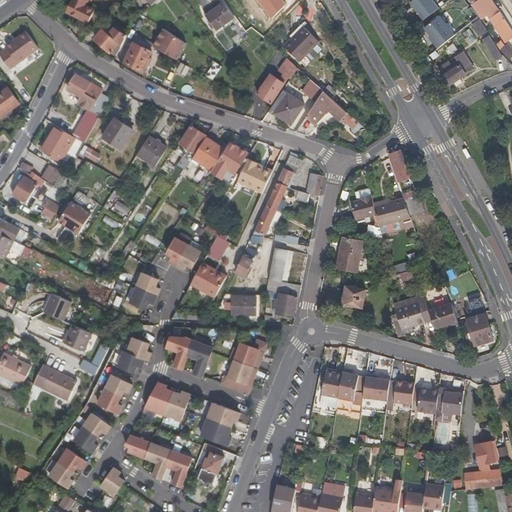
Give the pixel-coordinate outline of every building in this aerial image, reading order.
[(97,6),(88,0),(66,0),(65,2),(87,19),(97,6)] [(224,0),(245,29),(255,22),(239,0),(224,0)] [(282,0),(281,0),(254,27),(264,36),(291,9),(282,0)] [(455,0),(450,4),(441,10),(447,19),(462,9),(456,0),(455,0)] [(486,3),(492,12),(498,22),(495,24),(498,30),(502,27),(506,34),(511,29),(511,27),(496,3),(489,0),(475,0),(472,2),(471,3),(475,9),(476,9),(486,3)] [(215,29),(234,16),(223,1),(204,15),(215,29)] [(475,9),(478,15),(481,19),(482,18),(492,12),(486,3),(476,9),(475,9)] [(440,16),(423,30),(441,50),(458,35),(440,16)] [(119,42),(98,22),(90,31),(111,50),(119,42)] [(294,36),(304,25),(302,23),(292,34),(294,36)] [(474,40),(480,37),(472,24),(466,28),(474,40)] [(319,40),(304,25),(294,36),(285,44),(300,59),(305,54),(318,41),(319,40)] [(414,35),(419,40),(424,36),(419,31),(414,35)] [(0,51),(0,54),(12,71),(41,51),(27,32),(0,51)] [(494,40),(495,41),(500,49),(506,56),(508,58),(511,55),(511,51),(502,36),(494,40)] [(191,65),(195,59),(173,45),(173,44),(167,40),(165,44),(171,48),(168,52),(173,56),(174,55),(191,65)] [(323,46),(318,41),(305,54),(310,59),(323,46)] [(493,69),(499,65),(483,41),(477,44),(493,69)] [(149,55),(151,50),(134,42),(125,61),(142,69),(146,62),(149,62),(152,57),(149,55)] [(125,49),(120,47),(115,57),(120,60),(125,49)] [(446,84),(471,69),(461,51),(441,63),(446,71),(440,75),(446,84)] [(271,65),(278,70),(286,59),(279,54),(271,65)] [(288,76),(290,77),(297,66),(288,57),(279,70),(285,74),(281,80),(271,74),(259,94),(270,101),(288,76)] [(179,67),(187,72),(190,67),(174,58),(171,63),(173,64),(170,69),(175,72),(179,67)] [(209,74),(213,79),(223,65),(218,61),(209,74)] [(289,78),(304,86),(306,84),(310,78),(297,66),(290,77),(289,78)] [(76,74),(67,89),(81,98),(77,103),(89,110),(101,117),(110,100),(101,94),(103,91),(76,74)] [(312,94),(317,98),(323,89),(310,78),(306,84),(314,91),(312,94)] [(329,82),(323,89),(330,96),(336,89),(329,82)] [(358,97),(363,92),(353,82),(348,88),(358,97)] [(8,87),(0,93),(0,114),(1,117),(20,103),(8,87)] [(269,109),(283,118),(296,99),(281,90),(269,109)] [(322,104),(339,119),(346,111),(329,96),(322,104)] [(303,104),(296,99),(283,118),(291,123),(303,104)] [(317,106),(313,104),(304,118),(308,122),(312,117),(310,116),(317,106)] [(86,144),(101,117),(89,110),(75,137),(77,138),(86,144)] [(105,138),(112,143),(123,124),(116,120),(105,138)] [(127,126),(123,124),(112,143),(123,149),(135,131),(127,126)] [(75,137),(56,125),(51,133),(53,134),(43,151),(61,163),(77,138),(75,137)] [(193,151),(196,153),(205,139),(207,136),(191,126),(180,143),(193,151)] [(8,147),(13,141),(6,132),(0,137),(8,147)] [(40,149),(43,151),(53,134),(51,133),(40,149)] [(168,149),(150,137),(138,155),(156,167),(168,149)] [(205,139),(196,153),(193,157),(213,170),(226,152),(205,139)] [(226,152),(213,170),(213,171),(232,183),(246,160),(245,159),(247,155),(240,150),(241,149),(238,147),(237,148),(231,144),(226,152)] [(85,145),(80,154),(97,162),(102,153),(85,145)] [(389,153),(398,181),(411,176),(407,166),(406,166),(401,149),(389,153)] [(181,176),(193,157),(196,153),(193,151),(178,174),(181,176)] [(267,185),(273,172),(256,165),(257,163),(248,159),(239,179),(263,191),(266,185),(267,185)] [(274,170),(257,163),(256,165),(273,172),(274,170)] [(25,164),(22,168),(31,174),(34,170),(25,164)] [(54,185),(63,172),(51,165),(44,178),(54,185)] [(296,174),(284,169),(276,186),(275,189),(276,190),(263,219),(271,223),(277,209),(282,211),(285,204),(280,202),(287,186),(290,187),(296,174)] [(42,185),(44,181),(33,173),(31,176),(27,173),(25,177),(24,176),(18,187),(32,195),(40,183),(42,185)] [(272,173),(260,201),(267,203),(279,176),(272,173)] [(320,195),(325,175),(313,173),(309,193),(311,193),(320,195)] [(263,191),(239,179),(238,182),(262,194),(263,191)] [(28,202),(32,195),(18,187),(14,194),(19,197),(18,200),(24,203),(25,201),(28,202)] [(309,193),(299,191),(297,200),(309,203),(311,193),(309,193)] [(356,218),(377,214),(375,204),(372,194),(365,196),(365,198),(352,200),(356,218)] [(416,194),(404,198),(407,207),(419,203),(416,194)] [(384,201),(375,204),(377,214),(380,225),(410,216),(407,207),(404,198),(404,197),(389,202),(385,203),(384,201)] [(126,215),(129,210),(118,202),(115,207),(126,215)] [(60,223),(80,235),(92,215),(72,203),(60,223)] [(51,211),(57,215),(59,211),(53,207),(51,211)] [(55,220),(57,215),(51,211),(48,216),(55,220)] [(0,232),(1,234),(8,237),(14,240),(21,229),(8,222),(0,217),(0,232)] [(230,232),(210,221),(205,228),(218,236),(227,240),(230,232)] [(267,229),(258,225),(255,230),(264,234),(267,229)] [(380,237),(383,238),(381,228),(367,225),(366,232),(380,235),(380,237)] [(280,228),(278,234),(297,243),(298,244),(301,237),(280,228)] [(339,266),(358,270),(364,240),(345,236),(339,266)] [(176,239),(167,255),(173,258),(170,263),(185,270),(187,266),(193,269),(201,253),(176,239)] [(299,296),(302,284),(281,279),(287,251),(283,249),(275,247),(265,290),(276,293),(275,299),(272,311),(293,316),(297,296),(299,296)] [(256,252),(249,248),(237,273),(245,277),(256,252)] [(192,284),(216,297),(225,279),(210,271),(211,269),(202,264),(192,284)] [(405,285),(421,282),(416,268),(402,271),(405,285)] [(226,277),(211,269),(210,271),(225,279),(226,277)] [(159,281),(146,276),(143,274),(131,304),(133,305),(147,310),(150,303),(154,305),(160,290),(156,288),(159,281)] [(41,284),(34,280),(27,293),(34,297),(41,284)] [(345,301),(362,305),(365,289),(347,285),(345,301)] [(276,293),(265,290),(263,296),(275,299),(276,293)] [(234,294),(234,296),(224,297),(218,311),(235,310),(235,313),(259,313),(262,313),(262,293),(234,294)] [(45,313),(63,321),(71,303),(53,295),(45,313)] [(402,327),(425,321),(420,300),(396,307),(402,327)] [(435,327),(458,320),(452,301),(429,308),(435,327)] [(475,344),(493,338),(482,304),(470,308),(473,316),(467,318),(475,344)] [(74,327),(66,345),(85,353),(93,335),(74,327)] [(149,343),(132,337),(127,351),(123,350),(117,365),(134,372),(137,364),(141,366),(144,358),(148,359),(151,352),(146,350),(149,343)] [(213,349),(199,345),(184,340),(169,337),(165,348),(178,354),(173,368),(182,371),(187,357),(192,359),(198,361),(193,375),(202,378),(213,349)] [(252,348),(248,346),(240,344),(238,350),(233,348),(229,360),(233,361),(228,378),(224,376),(221,385),(232,389),(248,394),(251,386),(246,384),(249,376),(254,378),(260,361),(255,359),(256,356),(261,357),(266,344),(255,340),(252,348)] [(97,375),(106,349),(98,347),(93,363),(83,359),(80,369),(97,375)] [(0,359),(0,375),(25,387),(34,368),(3,353),(0,359)] [(45,365),(35,387),(69,402),(79,381),(45,365)] [(355,390),(363,391),(365,377),(351,374),(348,373),(349,370),(343,369),(342,375),(326,372),(322,393),(354,397),(355,390)] [(112,374),(96,402),(116,413),(120,406),(116,403),(123,390),(128,393),(132,385),(112,374)] [(412,403),(415,383),(390,379),(386,408),(393,409),(394,401),(412,403)] [(180,393),(177,392),(165,388),(166,384),(158,381),(145,406),(166,414),(181,420),(190,394),(182,390),(180,393)] [(437,412),(440,388),(421,385),(418,409),(437,412)] [(461,415),(465,389),(457,388),(456,391),(447,389),(447,387),(440,386),(440,388),(437,412),(436,419),(451,421),(452,413),(461,415)] [(505,393),(498,395),(501,407),(509,405),(505,393)] [(339,399),(337,407),(357,412),(359,404),(339,399)] [(240,412),(225,407),(213,402),(201,434),(213,439),(228,445),(231,436),(228,435),(233,419),(237,421),(240,412)] [(92,414),(74,440),(93,453),(98,446),(93,443),(102,431),(106,433),(111,426),(92,414)] [(191,458),(153,443),(131,434),(125,444),(130,446),(128,450),(146,457),(158,462),(152,475),(161,479),(166,465),(177,470),(172,483),(180,487),(191,458)] [(494,441),(494,439),(481,441),(481,444),(475,445),(479,462),(495,459),(492,441),(494,441)] [(68,449),(50,476),(69,488),(74,481),(70,478),(78,466),(82,469),(87,462),(68,449)] [(211,452),(204,468),(218,473),(224,457),(211,452)] [(114,496),(122,484),(124,481),(118,477),(121,472),(114,467),(109,475),(101,486),(114,496)] [(19,468),(16,478),(24,480),(28,470),(19,468)] [(474,471),(475,485),(499,483),(498,470),(474,471)] [(321,493),(343,496),(345,484),(323,481),(321,493)] [(290,511),(296,487),(277,483),(271,511),(280,511),(281,510),(290,511)] [(391,511),(392,501),(394,488),(376,485),(375,494),(356,491),(353,511),(372,511),(373,511),(380,511),(380,510),(391,511)] [(427,485),(425,496),(423,506),(431,508),(432,505),(442,506),(444,488),(427,485)] [(401,489),(394,488),(392,501),(399,502),(401,489)] [(504,501),(502,488),(495,489),(497,502),(504,501)] [(299,493),(296,511),(340,511),(343,496),(321,493),(320,496),(299,493)] [(425,496),(407,493),(404,511),(422,511),(423,506),(425,496)] [(478,511),(478,493),(469,493),(469,511),(478,511)] [(69,511),(76,501),(66,494),(59,504),(69,511)]
